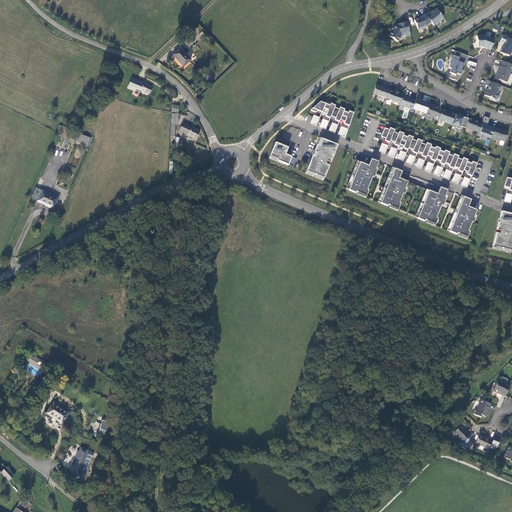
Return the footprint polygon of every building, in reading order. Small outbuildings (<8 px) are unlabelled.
[(429,12),(426,15),(431,22),(434,26),(438,23),(437,22),(443,17),(437,8),(433,11),(430,13),(429,12)] [(426,15),(425,14),(422,17),(414,20),(418,29),(427,26),(431,22),(426,15)] [(410,34),(407,22),(397,24),(397,25),(395,25),(389,36),(398,41),(401,36),(405,35),(405,36),(410,34)] [(508,37),(503,35),(500,41),(504,44),(500,52),(504,54),(505,54),(509,56),(511,49),(511,40),(507,38),(508,37)] [(485,36),(477,37),(478,46),(483,46),(483,47),(491,50),(495,40),(485,36)] [(183,66),(190,60),(179,48),(172,55),(183,66)] [(467,56),(456,51),(454,56),(452,55),(450,63),(449,68),(451,68),(449,73),(451,73),(449,78),(454,80),(454,79),(456,80),(456,81),(463,71),(461,70),(463,66),(461,65),(462,63),(464,64),(467,56)] [(511,64),(502,61),(500,66),(500,65),(497,72),(498,72),(497,74),(496,74),(495,78),(506,82),(511,70),(511,64)] [(147,84),(132,78),(128,87),(140,92),(141,90),(144,92),(147,84)] [(500,85),(487,81),(486,85),(488,86),(487,89),(484,95),(490,97),(489,99),(497,102),(499,96),(496,95),(500,85)] [(382,88),(376,86),(373,93),(386,98),(389,91),(390,89),(382,87),(382,88)] [(394,92),(389,91),(386,98),(391,100),(391,101),(399,104),(402,95),(403,94),(394,91),(394,92)] [(416,100),(402,95),(399,104),(399,105),(412,109),(416,100)] [(416,100),(412,109),(426,113),(429,103),(416,99),(416,100)] [(325,103),(320,101),(310,110),(316,112),(317,110),(322,112),(325,103)] [(330,105),(325,103),(322,112),(328,115),(327,117),(330,118),(334,107),(335,105),(330,103),(330,105)] [(433,105),(429,103),(426,113),(425,114),(435,117),(434,119),(438,120),(442,109),(433,106),(433,105)] [(442,109),(438,120),(451,125),(451,124),(455,114),(455,113),(451,111),(451,112),(447,110),(447,111),(442,109)] [(348,113),(344,111),(339,122),(340,120),(346,122),(345,124),(349,126),(353,113),(349,111),(348,113)] [(460,116),(455,114),(451,124),(456,126),(456,127),(459,129),(460,126),(465,127),(469,118),(460,115),(460,116)] [(320,118),(315,116),(311,124),(316,126),(320,118)] [(472,119),(469,117),(469,118),(465,127),(465,128),(478,132),(481,124),(481,123),(478,122),(472,119)] [(199,131),(183,123),(180,131),(187,134),(186,135),(196,139),(199,131)] [(491,138),(495,127),(487,124),(485,125),(481,124),(478,132),(478,133),(483,134),(482,135),(487,137),(487,136),(491,138)] [(499,129),(495,127),(491,138),(491,139),(495,141),(496,139),(505,142),(508,132),(499,129)] [(389,130),(385,128),(384,128),(381,136),(387,139),(386,141),(389,142),(390,140),(394,132),(394,130),(390,128),(389,130)] [(398,133),(394,132),(390,140),(396,143),(395,145),(398,146),(403,134),(399,132),(398,133)] [(80,134),(77,141),(79,142),(79,143),(86,146),(89,138),(80,134)] [(413,137),(408,135),(407,137),(403,135),(399,144),(405,146),(404,148),(408,150),(408,148),(412,139),(413,137)] [(337,145),(320,138),(314,151),(316,152),(315,156),(313,155),(306,171),(324,178),(329,165),(325,164),(327,161),(330,162),(333,155),(331,155),(332,151),(334,152),(337,145)] [(416,141),(412,139),(408,148),(414,150),(413,152),(417,153),(418,151),(422,141),(417,139),(416,141)] [(288,147),(275,142),(270,156),(277,159),(277,160),(288,165),(293,167),(296,159),(291,157),(285,154),(288,147)] [(430,147),(431,145),(426,143),(425,145),(421,143),(418,151),(423,154),(422,156),(426,157),(430,147)] [(385,154),(388,146),(383,144),(380,152),(385,154)] [(430,147),(427,155),(433,158),(432,160),(435,161),(436,159),(439,150),(440,148),(435,147),(435,148),(430,147)] [(449,152),(445,150),(444,152),(439,150),(436,159),(442,161),(441,163),(444,165),(445,163),(448,154),(449,152)] [(406,153),(401,151),(398,159),(403,161),(406,153)] [(453,156),(448,154),(445,163),(451,165),(450,167),(453,168),(454,166),(457,158),(458,156),(454,154),(453,156)] [(462,160),(457,158),(454,166),(460,169),(459,171),(462,172),(463,170),(464,168),(467,162),(467,160),(463,158),(462,160)] [(365,195),(378,162),(371,159),(368,166),(360,162),(348,190),(355,193),(356,192),(365,195)] [(471,164),(467,162),(464,168),(463,170),(469,173),(468,175),(471,176),(477,164),(472,162),(471,164)] [(394,168),(380,203),(387,206),(388,205),(397,208),(407,182),(399,178),(402,171),(394,168)] [(434,223),(447,190),(440,187),(437,194),(428,191),(417,218),(424,221),(425,220),(434,223)] [(30,198),(53,208),(57,198),(35,188),(30,198)] [(463,197),(449,231),(456,234),(457,233),(466,236),(476,210),(468,206),(468,205),(470,199),(467,198),(463,197)] [(511,214),(501,211),(499,219),(501,219),(500,223),(498,222),(496,230),(500,231),(499,234),(496,233),(492,246),(511,251),(511,246),(511,214)] [(44,367),(47,363),(40,359),(37,363),(44,367)] [(21,369),(16,366),(12,371),(18,374),(21,369)] [(498,396),(501,397),(507,385),(503,384),(504,381),(504,380),(499,378),(498,378),(497,381),(495,380),(490,392),(494,394),(495,393),(498,395),(498,396)] [(487,409),(488,406),(477,401),(474,409),(475,409),(474,412),(472,412),(470,416),(478,419),(478,417),(482,418),(485,413),(484,412),(485,409),(487,409)] [(60,424),(67,413),(51,403),(44,414),(60,424)] [(105,435),(109,422),(103,420),(98,433),(105,435)] [(460,424),(457,428),(462,432),(465,428),(460,424)] [(458,442),(460,444),(466,437),(464,436),(465,434),(462,432),(457,428),(455,430),(452,427),(448,432),(451,434),(450,435),(458,442)] [(482,450),(485,452),(487,448),(490,442),(487,440),(487,439),(482,437),(481,439),(476,437),(472,445),(483,449),(482,450)] [(497,442),(491,439),(490,442),(487,448),(493,451),(497,442)] [(73,460),(76,461),(78,456),(85,458),(86,453),(92,455),(93,452),(87,450),(87,449),(80,447),(78,451),(76,450),(73,460)] [(501,458),(506,461),(508,457),(511,450),(506,448),(501,458)] [(85,478),(72,474),(71,477),(87,487),(98,454),(93,452),(92,455),(85,478)] [(85,478),(92,455),(86,453),(85,458),(78,456),(76,461),(75,464),(74,463),(74,464),(72,466),(72,467),(71,468),(71,469),(71,470),(71,471),(71,472),(71,473),(72,474),(85,478)] [(5,466),(0,471),(0,472),(0,473),(9,481),(14,475),(5,466)] [(0,511),(22,511),(19,510),(21,509),(22,507),(22,506),(25,508),(29,502),(22,498),(12,511),(0,511),(0,473),(0,472),(0,511)]
